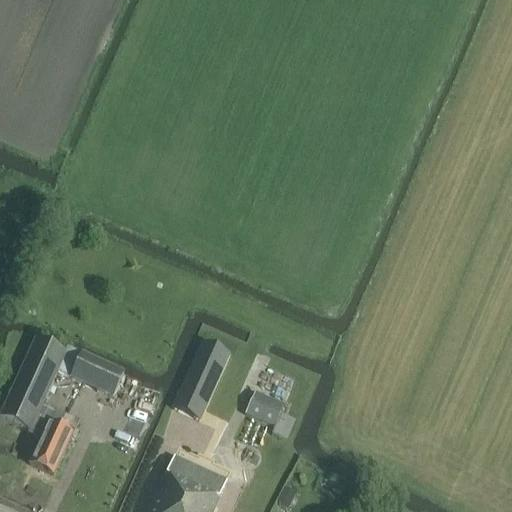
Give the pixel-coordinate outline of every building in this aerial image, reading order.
[(37,342),(0,420),(30,434),(42,410),(58,375),(66,356),(65,355),(37,342)] [(203,344),(179,400),(205,411),(229,356),(203,344)] [(66,356),(58,375),(113,400),(123,378),(124,375),(82,355),(82,356),(69,350),(66,356)] [(288,442),(296,423),(281,417),(284,408),(256,395),(245,417),(275,430),(272,436),(288,442)] [(169,408),(161,426),(171,430),(179,413),(169,408)] [(79,427),(42,410),(30,434),(45,442),(32,471),(54,481),(79,427)] [(152,511),(184,511),(202,475),(176,462),(152,511)] [(217,511),(229,487),(202,475),(184,511),(217,511)] [(286,490),(279,505),(290,510),(297,496),(286,490)]
